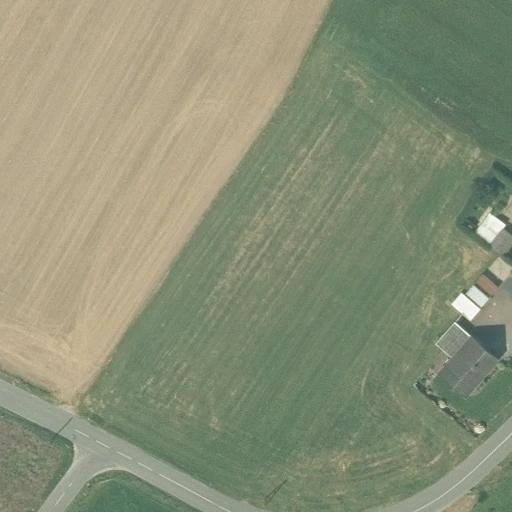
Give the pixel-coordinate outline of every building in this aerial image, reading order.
[(494,217),(482,233),(493,242),(503,229),(505,226),(494,217)] [(493,242),(490,245),(503,254),(511,242),(511,235),(503,229),(493,242)] [(498,288),(483,275),(476,283),(491,296),(498,288)] [(489,299),(473,286),(466,294),(481,308),(489,299)] [(479,310),(462,295),(453,305),(470,320),(479,310)] [(455,313),(431,340),(454,359),(447,367),(447,368),(442,374),(466,394),(471,388),(497,359),(473,338),(472,339),(462,330),(467,324),(455,313)]
